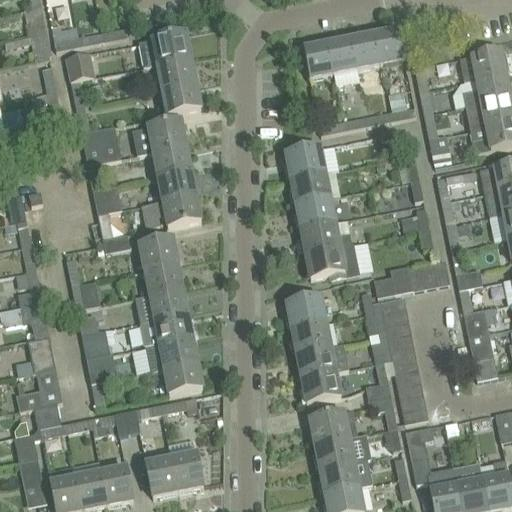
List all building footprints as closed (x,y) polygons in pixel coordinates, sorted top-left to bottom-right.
[(30,0),(33,15),(42,14),(39,0),(30,0)] [(0,46),(5,46),(47,37),(42,14),(33,15),(25,17),(28,29),(26,30),(27,34),(11,37),(12,40),(0,42),(0,46)] [(82,52),(80,43),(79,39),(77,33),(53,37),(57,58),(82,52)] [(126,34),(103,39),(105,47),(128,42),(126,34)] [(399,35),(375,40),(381,70),(405,65),(399,35)] [(47,37),(5,46),(7,55),(32,50),(36,69),(51,66),(50,63),(52,62),(47,37)] [(87,42),(80,43),(82,52),(105,47),(103,39),(87,42)] [(144,74),(158,71),(191,65),(186,39),(139,49),(144,74)] [(375,40),(352,45),(358,75),(381,70),(375,40)] [(352,45),(328,50),(334,80),(358,75),(352,45)] [(334,80),(328,50),(304,55),(310,85),(334,80)] [(465,88),(476,86),(506,80),(501,56),(471,62),(472,64),(461,66),(465,88)] [(71,88),(81,86),(95,83),(90,59),(66,64),(71,88)] [(158,71),(163,96),(196,89),(191,65),(158,71)] [(416,74),(421,97),(430,95),(425,72),(416,74)] [(39,101),(47,99),(57,97),(52,74),(42,76),(43,80),(40,81),(42,93),(38,94),(39,101)] [(466,114),(468,113),(481,111),(481,109),(511,103),(506,80),(476,86),(478,96),(464,100),(466,114)] [(71,88),(76,113),(86,111),(81,86),(71,88)] [(196,89),(163,96),(168,121),(201,115),(196,89)] [(101,90),(91,92),(93,100),(102,98),(101,90)] [(421,97),(425,121),(434,119),(433,116),(437,115),(433,95),(430,96),(430,95),(421,97)] [(47,99),(52,125),(56,124),(62,123),(57,97),(47,99)] [(389,101),(392,117),(394,126),(416,122),(415,113),(407,114),(404,98),(389,101)] [(468,113),(473,136),(486,133),(511,127),(511,109),(511,103),(481,109),(481,111),(468,113)] [(76,113),(81,139),(91,137),(86,111),(76,113)] [(392,117),(367,122),(369,131),(394,126),(392,117)] [(425,121),(430,144),(439,143),(434,119),(425,121)] [(367,122),(343,127),(345,136),(369,131),(367,122)] [(56,124),(52,125),(44,127),(43,124),(27,128),(31,148),(47,145),(46,141),(59,138),(56,124)] [(139,162),(153,159),(187,152),(181,127),(162,131),(148,134),(134,137),(139,162)] [(345,136),(343,127),(319,131),(321,141),(345,136)] [(511,127),(486,133),(473,136),(471,136),(476,160),(491,157),(500,155),(511,152),(511,127)] [(88,172),(97,170),(121,165),(115,132),(91,137),(81,139),(88,172)] [(414,156),(409,135),(401,137),(405,158),(414,156)] [(439,143),(430,144),(435,170),(452,166),(447,141),(439,143)] [(153,159),(158,184),(191,177),(187,152),(153,159)] [(286,159),(291,185),(325,178),(320,153),(286,159)] [(407,166),(411,187),(419,185),(415,164),(407,166)] [(385,168),(376,170),(378,177),(387,176),(385,168)] [(511,168),(480,175),(485,199),(511,193),(511,168)] [(88,172),(93,196),(102,195),(97,170),(88,172)] [(437,184),(442,208),(450,207),(447,190),(476,184),(475,176),(437,184)] [(158,184),(163,207),(196,201),(191,177),(158,184)] [(291,185),(296,210),(330,203),(330,204),(341,201),(336,177),(325,179),(325,178),(291,185)] [(423,205),(419,185),(411,187),(415,207),(423,205)] [(98,220),(110,218),(122,216),(117,192),(102,195),(93,196),(98,220)] [(490,223),(503,220),(511,218),(511,193),(485,199),(490,223)] [(29,200),(31,211),(43,209),(41,198),(29,200)] [(196,201),(163,207),(144,211),(148,233),(167,229),(168,233),(201,227),(196,201)] [(13,203),(18,228),(26,227),(21,202),(13,203)] [(296,210),(301,234),(335,227),(330,204),(330,203),(296,210)] [(442,208),(446,232),(455,230),(450,207),(442,208)] [(416,216),(420,236),(429,234),(425,214),(416,216)] [(110,218),(98,220),(105,259),(131,254),(128,240),(115,242),(110,218)] [(511,218),(503,220),(508,244),(511,242),(511,218)] [(18,228),(23,253),(31,251),(26,227),(18,228)] [(301,234),(306,259),(353,250),(351,239),(338,242),(335,227),(301,234)] [(15,229),(4,231),(6,239),(16,237),(15,229)] [(446,232),(452,258),(460,256),(455,230),(446,232)] [(429,234),(420,236),(425,256),(433,255),(429,234)] [(139,251),(145,276),(178,269),(173,244),(139,251)] [(353,250),(306,259),(311,284),(331,280),(332,286),(359,280),(353,250)] [(23,253),(28,278),(36,276),(31,251),(23,253)] [(452,258),(458,287),(481,283),(480,275),(473,276),(468,254),(460,256),(452,258)] [(67,267),(72,291),(81,290),(76,265),(67,267)] [(445,265),(433,268),(438,292),(450,289),(445,265)] [(433,268),(420,271),(425,294),(438,292),(433,268)] [(145,276),(150,301),(183,294),(178,269),(145,276)] [(420,271),(409,273),(414,297),(425,294),(420,271)] [(414,297),(409,273),(391,277),(395,300),(414,297)] [(36,276),(28,278),(32,298),(18,300),(21,314),(43,309),(36,276)] [(481,283),(458,287),(464,319),(475,317),(470,294),(483,291),(481,283)] [(508,311),(511,310),(511,309),(511,284),(507,285),(503,286),(508,311)] [(72,291),(77,316),(86,314),(81,290),(72,291)] [(150,301),(154,326),(188,319),(183,294),(150,301)] [(362,300),(366,320),(374,318),(374,309),(371,298),(362,300)] [(286,309),(292,335),(326,328),(321,302),(286,309)] [(366,320),(371,344),(387,341),(386,332),(383,320),(407,315),(404,302),(381,307),(381,308),(374,309),(374,318),(366,320)] [(33,331),(36,345),(50,342),(43,309),(21,314),(24,327),(26,326),(33,331)] [(77,316),(82,341),(91,339),(99,338),(95,321),(87,322),(86,314),(77,316)] [(383,320),(386,332),(409,327),(407,315),(383,320)] [(464,319),(469,343),(489,338),(485,316),(475,317),(464,319)] [(141,330),(145,353),(159,350),(193,344),(188,319),(154,326),(155,327),(141,330)] [(386,332),(387,341),(388,344),(412,339),(409,327),(386,332)] [(292,335),(297,360),(331,352),(326,328),(292,335)] [(82,341),(87,365),(111,360),(109,349),(116,348),(114,335),(91,339),(82,341)] [(489,338),(469,343),(474,367),(494,363),(489,338)] [(412,339),(388,344),(390,356),(414,352),(412,339)] [(372,350),(376,369),(384,368),(385,369),(393,367),(390,356),(388,344),(387,341),(371,344),(372,350)] [(35,380),(37,379),(56,375),(50,342),(36,345),(28,347),(35,380)] [(153,378),(164,376),(164,375),(198,368),(193,344),(159,350),(145,353),(146,354),(148,354),(153,378)] [(297,360),(302,384),(336,377),(331,352),(297,360)] [(390,356),(393,367),(393,368),(416,364),(414,352),(390,356)] [(87,365),(92,390),(101,389),(116,386),(111,360),(87,365)] [(416,364),(393,368),(395,381),(419,376),(416,364)] [(164,375),(164,376),(169,400),(203,394),(198,368),(164,375)] [(366,393),(369,405),(391,401),(385,369),(384,368),(376,369),(380,390),(366,393)] [(43,412),(57,409),(63,408),(56,375),(37,379),(43,412)] [(419,376),(395,381),(398,393),(421,388),(419,376)] [(336,377),(302,384),(307,410),(341,403),(336,377)] [(421,388),(398,393),(400,405),(424,400),(421,388)] [(101,389),(92,390),(97,415),(105,413),(101,389)] [(424,400),(400,405),(403,417),(426,412),(424,400)] [(385,417),(389,436),(398,434),(391,401),(369,405),(371,419),(385,417)] [(161,411),(163,420),(174,418),(183,416),(187,415),(188,420),(199,418),(196,404),(185,406),(161,411)] [(38,436),(41,435),(62,431),(57,409),(43,412),(34,414),(38,436)] [(126,418),(131,439),(141,437),(139,425),(163,420),(161,411),(126,418)] [(426,412),(403,417),(405,430),(429,425),(426,412)] [(501,448),(511,445),(511,434),(508,417),(496,420),(501,448)] [(92,425),(94,435),(95,442),(114,438),(112,430),(118,429),(120,441),(131,439),(126,418),(92,425)] [(310,425),(315,451),(349,444),(344,418),(310,425)] [(66,430),(68,440),(94,435),(92,425),(66,430)] [(445,430),(447,442),(460,440),(458,427),(445,430)] [(42,438),(43,445),(68,440),(66,430),(62,431),(41,435),(42,438)] [(431,433),(430,433),(418,435),(421,448),(434,445),(431,433)] [(398,434),(389,436),(389,437),(385,438),(387,452),(392,451),(393,457),(402,456),(398,434)] [(34,440),(25,442),(30,466),(39,464),(35,446),(34,441),(34,440)] [(320,475),(354,468),(368,466),(363,441),(349,444),(315,451),(320,475)] [(197,459),(172,465),(179,498),(204,493),(197,459)] [(395,465),(399,485),(408,484),(404,463),(395,465)] [(39,464),(30,466),(20,468),(25,493),(44,489),(39,464)] [(179,498),(172,465),(147,470),(154,503),(179,498)] [(497,483),(483,486),(487,511),(511,511),(511,496),(506,466),(494,468),(497,483)] [(320,475),(325,500),(359,493),(354,468),(320,475)] [(480,471),(454,476),(461,511),(487,511),(483,486),(480,471)] [(82,511),(77,484),(75,473),(50,477),(53,489),(51,490),(56,511),(82,511)] [(127,474),(102,479),(108,511),(134,507),(127,474)] [(461,511),(454,476),(428,481),(434,511),(461,511)] [(102,479),(77,484),(82,511),(107,511),(108,511),(102,479)] [(408,484),(399,485),(403,506),(412,504),(408,484)] [(363,511),(359,493),(325,500),(327,511),(363,511)]
